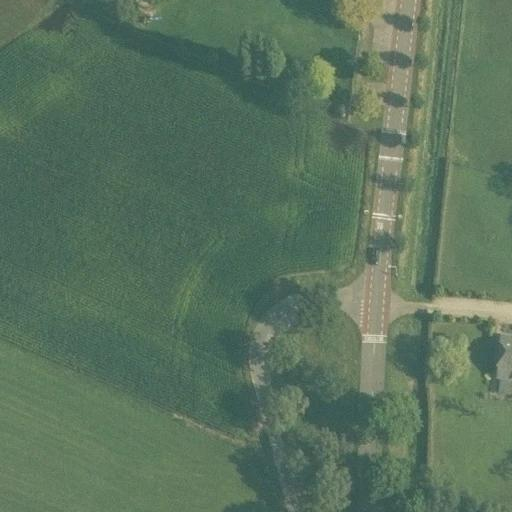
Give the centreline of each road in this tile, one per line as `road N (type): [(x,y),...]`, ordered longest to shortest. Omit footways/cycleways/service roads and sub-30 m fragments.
road 1 (tertiary): [(376,304),(408,0)]
road 2 (unclassified): [(376,304),(299,305),(265,333),(263,399),(293,511)]
road 3 (tertiary): [(370,511),(376,304)]
